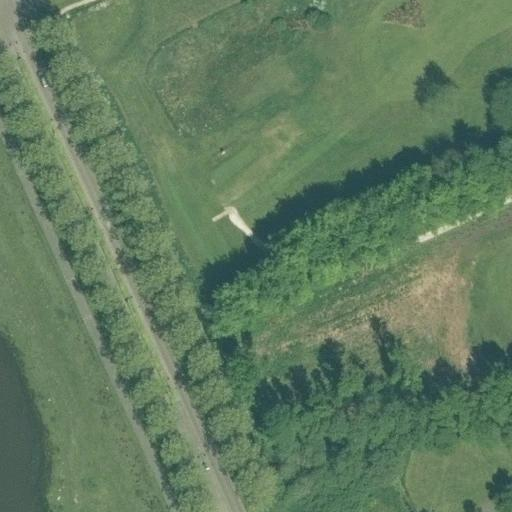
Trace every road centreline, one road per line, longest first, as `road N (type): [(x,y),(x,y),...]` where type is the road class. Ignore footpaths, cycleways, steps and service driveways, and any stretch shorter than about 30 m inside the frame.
road 1 (unclassified): [(237,511),(6,0)]
road 2 (unclassified): [(0,47),(208,511)]
